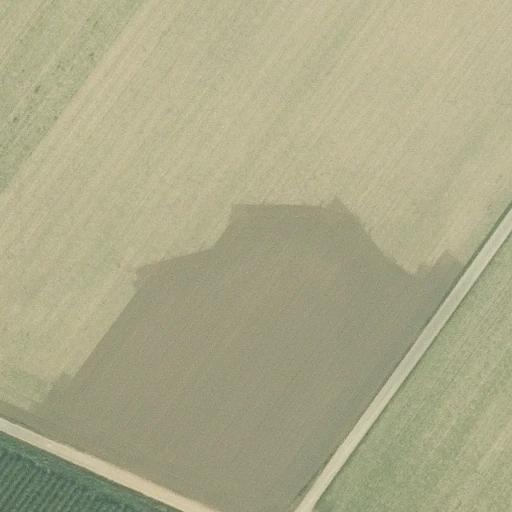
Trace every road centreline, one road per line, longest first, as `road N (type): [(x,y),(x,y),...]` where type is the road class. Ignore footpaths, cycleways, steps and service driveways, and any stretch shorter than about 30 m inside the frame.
road 1 (track): [(511,219),(299,511)]
road 2 (track): [(195,511),(0,426)]
